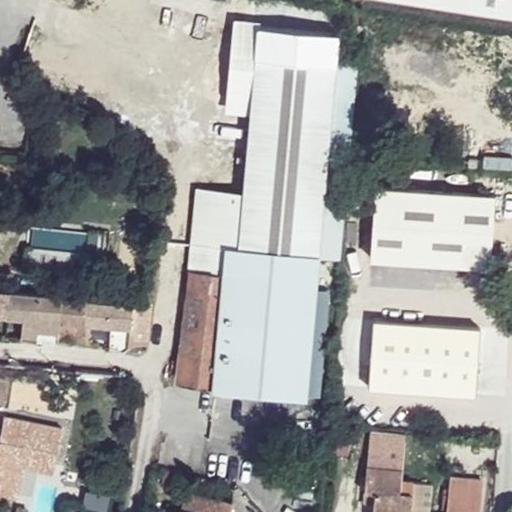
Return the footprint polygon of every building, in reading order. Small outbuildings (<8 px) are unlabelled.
[(210,17),(234,22),(236,0),(94,0),(94,5),(209,23),(210,17)] [(511,0),(430,0),(511,12),(511,0)] [(195,271),(316,287),(319,258),(340,260),(358,55),(336,53),(340,14),(263,7),(253,112),(246,194),(231,192),(198,190),(190,270),(195,271)] [(246,194),(253,112),(238,110),(231,192),(246,194)] [(497,197),(375,189),(370,259),(493,268),(497,197)] [(307,397),(316,287),(195,271),(184,385),(307,397)] [(9,293),(0,291),(0,314),(8,315),(9,293)] [(62,297),(9,293),(8,315),(23,317),(22,327),(59,330),(62,297)] [(89,299),(62,297),(59,330),(59,337),(76,339),(78,321),(87,321),(89,299)] [(151,305),(89,299),(87,321),(113,324),(110,347),(126,349),(135,342),(147,342),(151,305)] [(85,343),(87,321),(78,321),(76,339),(75,343),(85,343)] [(373,321),(372,332),(482,339),(482,329),(373,321)] [(58,342),(59,337),(59,330),(22,327),(22,339),(58,342)] [(482,339),(372,332),(369,387),(477,397),(482,339)] [(0,506),(11,509),(19,479),(21,469),(52,476),(60,438),(19,430),(13,453),(0,450),(0,506)] [(371,439),(404,442),(404,436),(372,433),(371,439)] [(478,511),(481,482),(451,480),(448,511),(410,511),(414,483),(400,481),(404,442),(371,439),(365,490),(375,493),(372,511),(478,511)] [(21,469),(19,479),(50,485),(52,476),(21,469)] [(152,484),(171,489),(174,476),(155,472),(152,484)]
